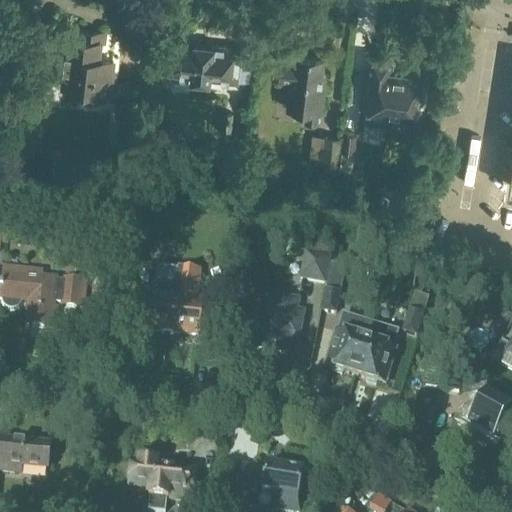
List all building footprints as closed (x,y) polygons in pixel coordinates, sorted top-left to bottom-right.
[(114,62),(99,60),(101,42),(64,38),(59,74),(64,75),(63,88),(87,91),(86,97),(110,100),(114,62)] [(237,83),(240,51),(195,46),(194,52),(172,50),(169,75),(192,78),(191,81),(208,83),(208,80),(237,83)] [(324,61),(294,58),(293,63),(283,61),(280,83),(291,84),(288,110),(307,113),(306,124),(317,126),(318,114),(321,114),(324,87),(321,86),(324,61)] [(393,128),(399,74),(391,73),(392,64),(372,62),(370,77),(365,77),(361,111),(368,112),(367,125),(393,128)] [(11,70),(0,68),(0,97),(6,98),(11,70)] [(427,77),(399,74),(393,128),(420,131),(421,118),(423,118),(427,77)] [(7,106),(23,109),(26,82),(11,80),(7,106)] [(232,133),(233,114),(220,114),(220,133),(232,133)] [(137,143),(141,121),(125,119),(121,141),(137,143)] [(358,136),(345,135),(343,153),(356,155),(358,136)] [(309,164),(322,166),(337,168),(340,141),(325,139),(312,138),(309,164)] [(414,161),(426,163),(428,144),(416,143),(414,161)] [(426,163),(414,161),(411,181),(424,182),(426,163)] [(216,172),(194,170),(192,190),(215,191),(216,172)] [(142,227),(156,228),(160,192),(146,190),(142,227)] [(332,257),(312,253),(309,252),(304,280),(330,286),(335,258),(332,257)] [(52,311),(53,305),(63,306),(62,309),(82,311),(85,285),(65,283),(65,284),(55,283),(55,282),(25,279),(26,273),(4,271),(1,300),(1,302),(1,304),(2,306),(3,307),(4,309),(5,310),(7,311),(8,312),(10,312),(12,312),(14,312),(15,311),(17,310),(19,309),(20,308),(21,306),(21,305),(22,303),(28,303),(26,327),(54,330),(56,312),(52,311)] [(152,298),(148,332),(161,334),(161,336),(173,337),(173,335),(198,338),(202,299),(197,298),(200,274),(182,272),(180,290),(155,287),(154,298),(152,298)] [(453,278),(445,274),(436,291),(445,295),(453,278)] [(101,313),(104,288),(92,286),(89,312),(101,313)] [(325,291),(321,312),(335,315),(339,293),(325,291)] [(238,344),(253,347),(252,349),(287,356),(291,338),(298,339),(303,315),(296,314),(298,303),(255,294),(250,320),(243,318),(238,344)] [(408,313),(401,334),(415,338),(421,318),(408,313)] [(500,368),(511,374),(511,313),(492,346),(493,347),(492,349),(506,357),(500,368)] [(371,325),(365,344),(353,379),(365,382),(364,385),(374,388),(375,386),(383,388),(393,352),(399,334),(371,325)] [(353,379),(365,344),(335,334),(324,369),(332,372),(331,375),(341,377),(342,375),(353,379)] [(461,415),(471,421),(468,427),(477,432),(471,442),(486,450),(494,436),(497,438),(510,414),(507,411),(509,408),(486,395),(483,401),(473,396),(461,415)] [(0,438),(0,473),(20,476),(21,469),(48,472),(51,444),(8,440),(0,438)] [(165,511),(166,502),(195,505),(199,475),(156,470),(156,464),(153,459),(143,458),(138,462),(137,468),(131,467),(128,491),(148,493),(148,500),(149,500),(147,511),(165,511)] [(265,473),(253,471),(238,468),(235,487),(261,492),(261,495),(279,498),(275,511),(294,511),(294,510),(294,508),(294,506),(294,503),(295,501),(296,500),(297,494),(299,495),(301,486),(299,485),(301,474),(266,467),(265,473)] [(235,498),(231,511),(245,511),(248,500),(235,498)]
